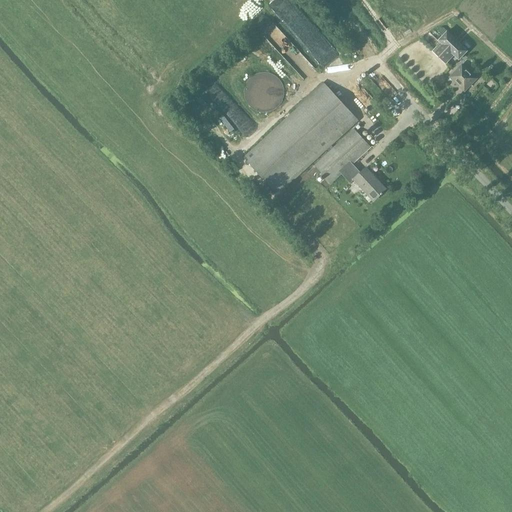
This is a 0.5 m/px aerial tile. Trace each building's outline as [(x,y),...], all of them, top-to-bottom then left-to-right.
[(290,0),(275,0),(270,5),(281,16),(290,8),(294,13),(298,9),(290,0)] [(313,56),(327,51),(320,31),(313,34),(315,39),(308,41),(313,56)] [(281,32),(270,43),(307,80),(317,70),(281,32)] [(432,52),(445,64),(454,55),(459,60),(467,51),(447,32),(438,41),(441,43),(432,52)] [(450,77),(464,91),(476,79),(462,65),(450,77)] [(285,94),(285,90),(284,87),(282,84),(280,81),(276,78),(273,77),(270,76),(267,76),(264,76),(261,77),(258,78),(254,81),(252,84),(250,87),(249,90),(249,93),(249,96),(250,100),(251,103),(254,106),(256,108),(259,110),(262,112),(267,112),(270,112),(273,111),(276,110),(280,107),(282,104),(284,101),(285,98),(285,94)] [(278,195),(329,148),(358,121),(324,84),(244,158),(278,195)] [(353,130),(331,150),(313,167),(330,185),(341,175),(350,183),(353,180),(373,202),(386,190),(366,168),(361,173),(353,165),(370,148),(353,130)]
